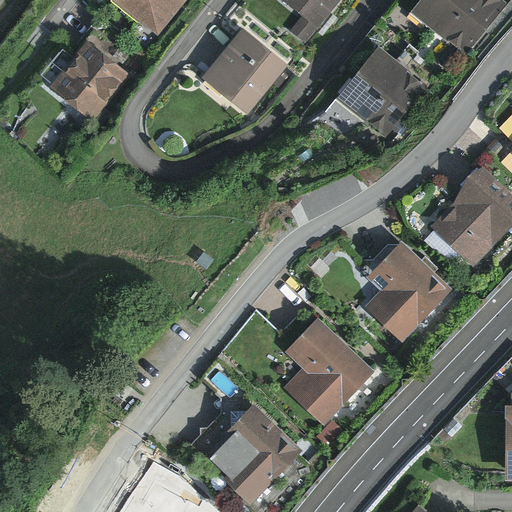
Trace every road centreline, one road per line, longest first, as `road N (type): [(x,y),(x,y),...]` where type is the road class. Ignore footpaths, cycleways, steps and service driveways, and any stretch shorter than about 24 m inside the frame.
road 1 (residential): [(511,52),(412,169),(306,234),(276,262),(153,411),(84,511)]
road 2 (residential): [(235,0),(158,94),(138,145),(155,175),(183,175),(267,127),(372,0)]
road 3 (primary): [(511,311),(325,511)]
